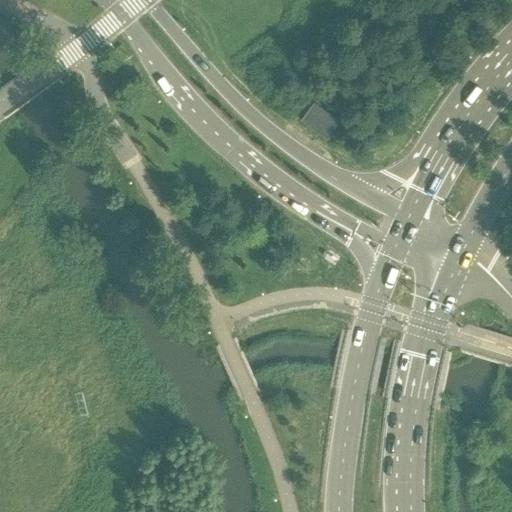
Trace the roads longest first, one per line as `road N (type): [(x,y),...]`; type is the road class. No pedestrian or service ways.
road 1 (tertiary): [(102,0),(205,123),(283,189),(392,252)]
road 2 (tertiary): [(353,187),(234,100),(147,0)]
road 3 (secondary): [(392,252),(351,393),(343,511)]
road 4 (secondary): [(405,511),(418,356),(451,259)]
road 5 (secondary): [(511,71),(439,168)]
